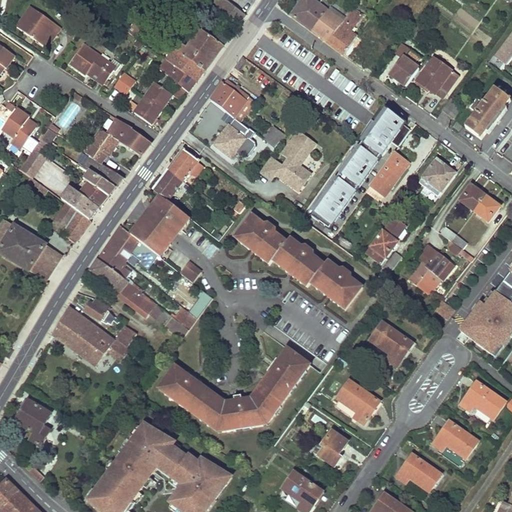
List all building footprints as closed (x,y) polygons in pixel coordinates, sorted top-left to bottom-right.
[(244,16),(224,0),(215,0),(211,6),(238,25),(244,16)] [(327,12),(311,0),(303,0),(291,16),(312,32),(327,12)] [(345,19),(327,43),(344,55),(357,37),(350,31),(361,14),(357,10),(358,8),(355,5),(345,19)] [(61,28),(31,7),(16,27),(42,46),(50,36),(46,33),(49,30),(56,35),(61,28)] [(327,12),(312,32),(327,43),(345,19),(330,8),(327,12)] [(143,27),(135,21),(127,33),(135,38),(143,27)] [(357,37),(344,55),(360,67),(371,52),(379,57),(387,45),(383,43),(385,40),(381,37),(382,37),(375,32),(371,38),(368,36),(364,41),(360,37),(367,27),(365,25),(357,37)] [(46,49),(56,35),(49,30),(46,33),(50,36),(42,46),(46,49)] [(204,72),(223,47),(201,30),(187,49),(179,43),(174,49),(204,72)] [(6,69),(15,57),(0,46),(0,70),(0,71),(0,70),(0,67),(1,66),(5,68),(6,69)] [(111,65),(84,46),(70,65),(86,76),(88,74),(90,69),(101,77),(97,81),(104,86),(113,72),(109,69),(111,65)] [(204,72),(174,49),(166,61),(196,84),(204,72)] [(410,50),(390,76),(406,89),(419,70),(414,66),(420,57),(410,50)] [(246,61),(242,57),(234,69),(239,72),(246,61)] [(459,77),(433,59),(416,82),(436,96),(440,90),(446,95),(459,77)] [(189,94),(196,84),(166,61),(159,72),(164,76),(157,86),(172,96),(179,87),(186,93),(189,94)] [(14,66),(2,76),(10,86),(22,76),(14,66)] [(97,81),(101,77),(90,69),(88,74),(97,81)] [(129,79),(124,74),(115,87),(120,92),(129,79)] [(135,83),(129,79),(120,92),(127,95),(135,83)] [(253,103),(224,82),(211,102),(239,122),(253,103)] [(157,86),(154,84),(144,99),(162,112),(173,97),(172,96),(157,86)] [(179,101),(186,93),(179,87),(172,96),(173,97),(179,101)] [(442,100),(446,95),(440,90),(436,96),(442,100)] [(500,116),(511,101),(495,90),(484,104),(477,99),(470,109),(477,115),(466,129),(481,141),(492,125),(495,127),(502,117),(500,116)] [(83,98),(74,92),(71,96),(81,102),(83,98)] [(162,112),(144,99),(134,114),(152,127),(162,112)] [(463,108),(450,99),(441,111),(454,120),(463,108)] [(29,117),(17,110),(3,131),(14,139),(11,143),(22,151),(37,128),(30,123),(28,125),(25,123),(28,119),(29,117)] [(386,111),(363,144),(382,158),(406,125),(386,111)] [(39,126),(28,119),(25,123),(28,125),(30,123),(37,128),(39,126)] [(133,130),(116,120),(106,134),(119,142),(118,143),(140,157),(143,159),(152,145),(132,131),(133,130)] [(231,159),(252,132),(239,122),(232,130),(231,129),(222,140),(220,138),(214,145),(231,159)] [(276,150),(286,136),(273,126),(263,140),(276,150)] [(222,140),(231,129),(228,127),(220,138),(222,140)] [(54,148),(61,137),(49,130),(42,140),(50,146),(54,148)] [(100,130),(84,153),(102,165),(109,156),(118,143),(119,142),(106,134),(100,130)] [(271,158),(260,172),(271,181),(278,172),(286,178),(283,182),(298,193),(310,177),(299,168),(315,146),(299,133),(282,156),(288,160),(283,167),(271,158)] [(41,140),(34,150),(43,157),(50,146),(42,140),(41,140)] [(360,148),(341,176),(360,190),(379,163),(360,148)] [(198,163),(185,152),(169,171),(183,183),(190,174),(197,165),(198,163)] [(102,165),(84,153),(76,164),(89,173),(90,171),(116,189),(123,179),(102,165)] [(385,198),(408,165),(394,154),(370,187),(385,198)] [(130,171),(109,156),(102,165),(123,179),(130,171)] [(444,170),(435,163),(423,179),(441,193),(455,175),(446,167),(444,170)] [(204,169),(197,165),(190,174),(196,179),(204,169)] [(89,184),(109,198),(116,189),(90,171),(89,173),(83,180),(89,184)] [(168,203),(183,183),(169,171),(153,192),(160,197),(168,203)] [(47,191),(29,178),(27,182),(44,195),(47,191)] [(80,196),(89,184),(83,180),(74,191),(80,196)] [(338,180),(313,214),(333,228),(358,194),(338,180)] [(109,198),(89,184),(80,196),(100,210),(109,198)] [(486,196),(471,186),(458,203),(473,214),(486,196)] [(80,196),(74,191),(64,202),(67,205),(78,213),(90,222),(100,210),(80,196)] [(500,207),(486,196),(473,214),(488,224),(500,207)] [(161,259),(190,220),(168,203),(160,197),(130,236),(157,257),(161,259)] [(377,221),(387,209),(380,204),(372,215),(374,216),(373,218),(377,221)] [(62,235),(78,213),(67,205),(51,228),(62,235)] [(243,211),(237,206),(232,213),(238,218),(243,211)] [(90,222),(78,213),(62,235),(75,244),(91,223),(90,222)] [(388,226),(371,247),(387,258),(399,243),(396,240),(406,227),(394,217),(392,219),(387,216),(383,222),(388,226)] [(266,227),(252,217),(235,239),(241,244),(242,242),(250,248),(266,227)] [(62,256),(5,221),(0,227),(0,254),(46,282),(62,256)] [(340,305),(347,311),(363,288),(349,277),(351,274),(345,269),(343,273),(328,261),(325,265),(311,255),(313,252),(307,247),(304,250),(290,239),(287,243),(272,232),(275,229),(268,224),(266,227),(250,248),(249,250),(255,255),(256,253),(264,259),(263,261),(269,265),(272,261),(279,266),(280,264),(289,270),(287,272),(293,277),(295,275),(303,281),(301,283),(308,288),(311,284),(317,289),(319,286),(327,293),(326,295),(332,300),(334,298),(341,303),(340,305)] [(130,236),(120,228),(106,250),(125,266),(137,251),(152,263),(157,257),(130,236)] [(456,236),(446,228),(441,234),(449,240),(451,242),(456,236)] [(466,244),(456,236),(451,242),(462,250),(466,244)] [(449,249),(458,256),(462,250),(451,242),(449,240),(446,243),(449,246),(449,249)] [(250,248),(242,242),(241,244),(240,246),(248,252),(249,250),(250,248)] [(455,268),(429,246),(419,259),(423,263),(409,281),(430,297),(441,281),(443,283),(455,268)] [(125,266),(106,250),(99,260),(125,281),(131,273),(124,268),(125,266)] [(264,259),(256,253),(255,255),(254,256),(262,262),(263,261),(264,259)] [(396,254),(379,277),(384,281),(402,258),(396,254)] [(125,281),(99,260),(91,272),(120,295),(148,317),(149,316),(157,306),(125,281)] [(192,284),(201,272),(188,262),(180,275),(192,284)] [(289,270),(280,264),(279,266),(278,267),(286,274),(287,272),(289,270)] [(301,283),(303,281),(295,275),(293,277),(292,278),(300,284),(301,283)] [(486,283),(475,275),(457,299),(466,305),(462,310),(474,320),(494,294),(484,286),(486,283)] [(326,295),(327,293),(319,286),(317,289),(316,290),(325,296),(326,295)] [(197,321),(212,299),(201,290),(185,312),(197,321)] [(148,317),(120,295),(117,298),(145,320),(148,317)] [(340,305),(341,303),(334,298),(332,300),(332,301),(339,307),(340,305)] [(466,305),(457,299),(454,304),(462,310),(466,305)] [(108,311),(109,308),(96,300),(92,306),(90,304),(85,312),(106,326),(107,323),(111,326),(113,321),(118,325),(119,324),(116,321),(111,314),(110,312),(108,311)] [(437,314),(451,321),(456,310),(442,303),(437,314)] [(162,327),(170,316),(157,306),(149,316),(162,327)] [(115,341),(70,307),(52,336),(96,367),(107,353),(110,348),(124,359),(127,356),(130,359),(134,355),(126,349),(115,341)] [(185,312),(181,308),(174,319),(189,331),(197,321),(185,312)] [(119,324),(120,321),(111,314),(116,321),(119,324)] [(166,328),(182,341),(189,331),(174,319),(172,318),(166,328)] [(413,345),(382,324),(370,342),(389,356),(386,361),(398,368),(413,345)] [(132,344),(137,336),(124,328),(115,341),(126,349),(130,343),(132,344)] [(511,332),(493,358),(504,366),(507,360),(511,353),(511,332)] [(124,359),(110,348),(107,353),(121,363),(124,359)] [(306,372),(310,366),(287,349),(279,361),(276,359),(267,371),(270,374),(253,397),(251,395),(246,400),(247,404),(243,405),(242,401),(241,397),(235,397),(235,402),(235,406),(231,406),(231,402),(226,399),(224,401),(201,385),(204,382),(191,372),(188,375),(177,367),(159,390),(166,395),(168,392),(176,398),(175,401),(180,405),(182,403),(191,409),(189,411),(201,420),(203,417),(211,424),(210,427),(216,432),(218,428),(222,429),(222,433),(235,431),(234,429),(250,426),(251,429),(263,427),(262,424),(267,421),(270,423),(274,417),(271,415),(277,406),(280,408),(289,395),(286,393),(292,385),(295,387),(300,381),(297,379),(303,370),(306,372)] [(158,359),(151,368),(158,373),(165,364),(158,359)] [(306,372),(303,370),(297,379),(300,381),(301,382),(307,373),(306,372)] [(380,403),(349,382),(337,400),(357,413),(353,419),(365,426),(380,403)] [(477,394),(481,386),(477,383),(472,390),(477,394)] [(295,387),(292,385),(286,393),(289,395),(290,396),(296,388),(295,387)] [(474,407),(494,421),(506,403),(481,386),(477,394),(472,390),(461,406),(470,413),(474,407)] [(175,401),(176,398),(168,392),(166,395),(164,396),(174,402),(175,401)] [(52,415),(28,402),(15,425),(33,436),(30,441),(41,448),(51,431),(44,427),(52,415)] [(189,411),(191,409),(182,403),(180,405),(180,406),(188,413),(189,411)] [(280,408),(277,406),(271,415),(274,417),(275,418),(281,409),(280,408)] [(210,427),(211,424),(203,417),(201,420),(200,422),(209,428),(210,427)] [(450,434),(455,427),(450,424),(444,430),(450,434)] [(466,461),(478,442),(455,427),(450,434),(444,430),(433,446),(443,453),(447,447),(466,461)] [(173,481),(182,487),(184,491),(178,493),(170,504),(172,506),(180,511),(208,511),(216,501),(214,500),(218,494),(216,493),(223,483),(225,485),(230,478),(203,461),(200,465),(188,456),(186,458),(172,448),(175,444),(148,428),(145,432),(138,441),(134,438),(126,448),(130,451),(118,466),(111,474),(96,493),(88,502),(98,511),(130,511),(136,504),(133,502),(144,488),(150,479),(160,466),(175,478),(173,481)] [(134,438),(138,441),(145,432),(141,429),(134,438)] [(338,457),(347,443),(332,433),(322,447),(325,450),(319,457),(336,468),(342,459),(338,457)] [(99,442),(95,449),(100,453),(105,446),(99,442)] [(413,467),(417,461),(412,457),(407,463),(413,467)] [(410,480),(430,493),(440,476),(417,461),(413,467),(407,463),(396,479),(406,486),(410,480)] [(114,463),(107,471),(111,474),(118,466),(114,463)] [(32,469),(28,472),(41,484),(45,479),(34,469),(33,470),(32,469)] [(317,490),(293,473),(282,491),(302,505),(297,510),(299,511),(310,511),(318,501),(312,498),(317,490)] [(154,482),(150,479),(144,488),(147,491),(154,482)] [(0,511),(19,493),(6,481),(0,487),(0,511)] [(64,484),(55,496),(61,503),(71,490),(64,484)] [(85,499),(88,502),(96,493),(92,490),(85,499)] [(318,501),(323,494),(317,490),(312,498),(318,501)] [(32,511),(35,509),(19,493),(0,511),(32,511)] [(385,507),(390,499),(385,496),(380,503),(385,507)] [(408,511),(390,499),(385,507),(380,503),(373,511),(408,511)]
